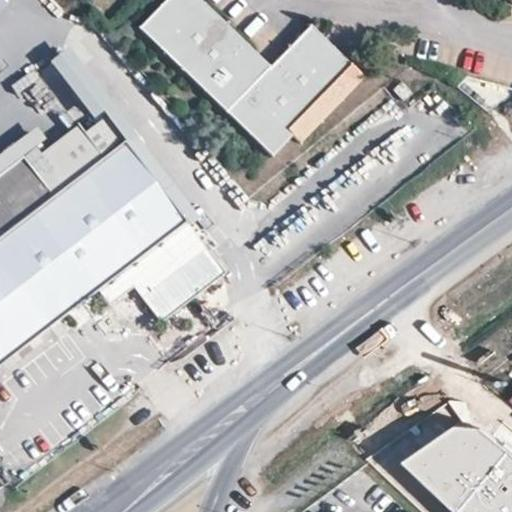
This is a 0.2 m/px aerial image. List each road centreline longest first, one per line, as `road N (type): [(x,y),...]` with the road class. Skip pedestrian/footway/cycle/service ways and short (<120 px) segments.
road 1 (unknown): [(0,30),(16,19),(51,20),(112,68),(187,155),(316,353)]
road 2 (secondary): [(511,208),(248,408)]
road 3 (unknown): [(214,432),(146,355),(135,354),(31,426),(16,433),(0,427)]
road 4 (secondary): [(248,408),(103,511)]
road 5 (unknown): [(391,296),(511,415)]
